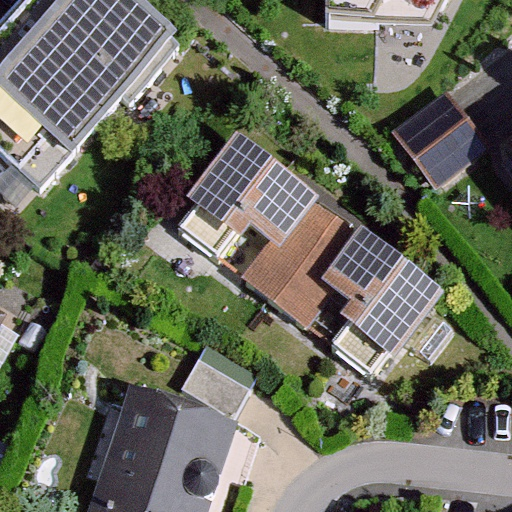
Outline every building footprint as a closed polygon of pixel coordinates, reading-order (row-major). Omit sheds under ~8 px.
[(168,41),(120,0),(22,0),(0,26),(0,137),(48,179),(168,41)] [(445,74),(396,111),(437,165),(485,128),(445,74)] [(445,298),(233,146),(184,215),(396,367),(445,298)] [(511,171),(494,186),(511,210),(511,171)] [(211,511),(231,443),(117,410),(88,511),(211,511)]
